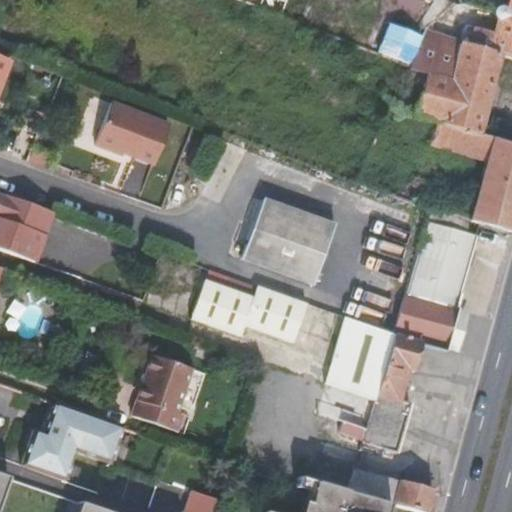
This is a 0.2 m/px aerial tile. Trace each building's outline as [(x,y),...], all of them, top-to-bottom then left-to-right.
[(259,0),(257,7),(283,15),(288,0),(259,0)] [(511,0),(499,0),(498,8),(495,11),(495,13),(511,18),(511,0)] [(144,160),(159,121),(101,99),(85,140),(106,148),(106,146),(144,160)] [(191,179),(196,167),(188,164),(184,176),(191,179)] [(0,252),(28,262),(47,211),(0,193),(0,252)] [(309,282),(330,223),(260,197),(238,257),(309,282)] [(443,350),(476,236),(426,220),(392,334),(418,342),(443,350)] [(243,328),(291,344),(305,303),(256,286),(252,298),(204,282),(190,320),(239,337),(243,328)] [(392,334),(344,317),(325,384),(373,400),(392,334)] [(406,368),(411,369),(418,342),(392,334),(373,400),(361,443),(377,448),(395,453),(409,402),(397,398),(406,368)] [(175,414),(191,371),(152,357),(131,416),(176,432),(182,417),(175,414)] [(75,452),(110,465),(123,428),(56,405),(45,435),(35,432),(23,467),(65,482),(75,452)] [(369,476),(352,471),(346,492),(392,505),(394,506),(414,511),(425,511),(431,490),(405,483),(398,481),(398,483),(369,476)] [(0,500),(9,476),(2,474),(0,480),(0,500)] [(307,505),(313,482),(297,477),(293,488),(304,491),(300,504),(307,505)] [(391,511),(394,506),(392,505),(346,492),(313,482),(307,505),(300,504),(298,511),(391,511)] [(182,511),(214,511),(218,499),(189,490),(182,511)] [(85,511),(88,505),(79,502),(75,511),(85,511)]
